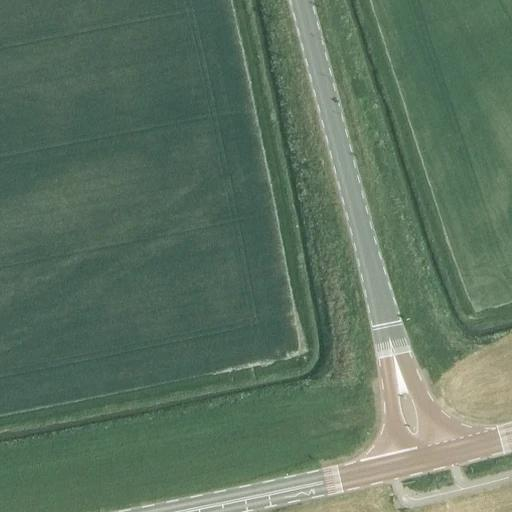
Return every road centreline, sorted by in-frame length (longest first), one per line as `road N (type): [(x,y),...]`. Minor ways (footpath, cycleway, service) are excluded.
road 1 (tertiary): [(393,355),(299,0)]
road 2 (secondary): [(184,511),(395,466)]
